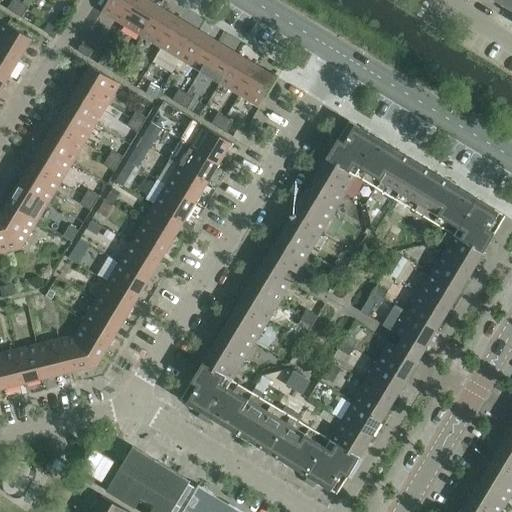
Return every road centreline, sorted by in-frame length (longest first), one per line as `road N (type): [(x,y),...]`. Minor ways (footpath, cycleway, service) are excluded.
road 1 (residential): [(138,404),(143,380),(339,56)]
road 2 (residential): [(328,511),(138,404)]
road 3 (tertiary): [(401,511),(511,330)]
road 4 (tertiary): [(511,158),(339,56)]
road 5 (residential): [(0,139),(92,0)]
road 6 (residential): [(0,438),(138,404)]
